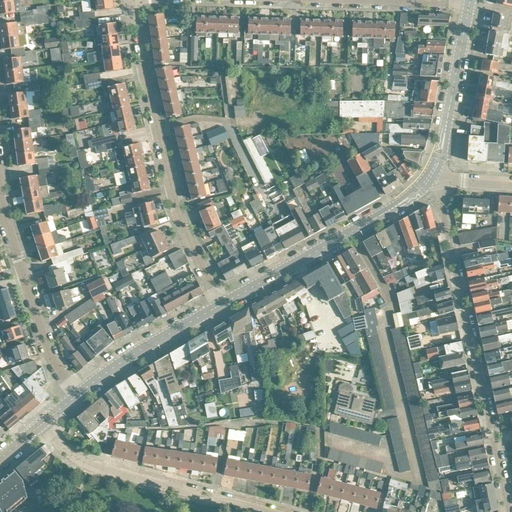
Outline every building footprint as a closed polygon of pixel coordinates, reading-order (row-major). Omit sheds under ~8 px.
[(96,0),(90,1),(91,12),(80,13),(81,20),(95,19),(94,12),(114,9),(113,4),(114,3),(113,0),(96,0)] [(22,7),(21,1),(0,3),(0,15),(20,13),(21,17),(33,16),(33,11),(26,12),(25,7),(22,7)] [(407,25),(408,14),(401,13),(400,24),(407,25)] [(506,24),(507,16),(494,13),(491,27),(510,31),(511,25),(506,24)] [(27,35),(26,26),(48,23),(47,14),(33,16),(21,17),(22,22),(0,25),(0,28),(0,31),(0,35),(0,36),(1,37),(1,38),(27,35)] [(450,15),(427,14),(427,16),(419,16),(418,26),(448,27),(450,15)] [(165,27),(163,15),(149,17),(151,29),(165,27)] [(206,37),(206,33),(207,17),(197,17),(196,32),(197,32),(197,36),(199,36),(199,37),(206,37)] [(217,33),(218,18),(207,17),(206,33),(217,33)] [(229,33),(229,18),(218,18),(217,33),(229,33)] [(239,18),(229,18),(229,33),(234,34),(234,37),(235,38),(240,38),(240,34),(238,33),(239,18)] [(116,29),(116,23),(96,26),(95,19),(81,20),(75,21),(76,28),(94,26),(95,38),(117,35),(117,34),(118,33),(118,29),(116,29)] [(258,35),(259,19),(249,19),(248,31),(245,31),(244,40),(251,40),(252,40),(252,34),(258,35)] [(269,35),(270,19),(259,19),(258,35),(269,35)] [(280,35),(280,20),(270,19),(269,35),(280,35)] [(291,20),(280,20),(280,35),(280,41),(280,45),(280,52),(289,52),(290,36),(291,20)] [(310,36),(311,21),(301,20),(300,36),(310,36)] [(321,36),(322,21),(311,21),(310,36),(321,36)] [(332,37),(333,21),(322,21),(321,36),(332,37)] [(343,22),(333,21),(332,37),(342,37),(343,22)] [(362,38),(363,22),(353,22),(352,41),(357,41),(357,38),(362,38)] [(373,38),(374,23),(363,22),(362,38),(373,38)] [(384,39),(385,23),(374,23),(373,38),(373,49),(384,49),(384,45),(384,39)] [(395,23),(385,23),(384,39),(390,39),(390,42),(394,42),(395,23)] [(166,39),(165,27),(151,29),(153,41),(166,39)] [(510,35),(503,33),(490,31),(487,47),(486,55),(502,58),(504,50),(507,50),(510,35)] [(29,45),(27,35),(1,38),(2,39),(1,40),(1,44),(2,44),(3,50),(27,47),(29,45)] [(117,36),(117,35),(95,38),(96,47),(102,46),(102,48),(119,46),(118,41),(119,40),(119,36),(117,36)] [(59,39),(45,41),(46,49),(59,47),(59,39)] [(168,51),(166,39),(153,41),(154,53),(168,51)] [(68,42),(61,43),(62,54),(69,53),(68,42)] [(418,47),(418,54),(426,55),(426,53),(444,53),(446,42),(427,42),(426,47),(418,47)] [(121,54),(120,53),(119,46),(102,48),(103,51),(94,52),(96,62),(104,61),(120,59),(120,58),(121,57),(121,54)] [(35,51),(24,52),(25,57),(4,60),(5,66),(4,67),(5,70),(6,71),(6,72),(23,70),(22,63),(26,63),(26,62),(34,60),(34,61),(36,61),(35,60),(36,60),(35,51)] [(170,63),(168,51),(154,53),(156,65),(170,63)] [(422,62),(422,66),(442,67),(443,56),(428,55),(427,62),(422,62)] [(121,60),(120,59),(104,61),(106,73),(122,70),(121,65),(122,64),(122,61),(121,60)] [(511,65),(511,66),(483,60),(481,71),(497,74),(498,70),(511,72),(511,65)] [(400,65),(394,64),(393,76),(409,76),(409,70),(400,70),(400,65)] [(440,77),(442,67),(422,66),(420,76),(440,77)] [(173,79),(170,67),(157,70),(160,82),(173,79)] [(30,81),(29,69),(23,70),(6,72),(6,74),(5,74),(6,78),(7,79),(8,85),(29,82),(29,87),(39,85),(39,80),(30,81)] [(83,75),(85,84),(100,81),(99,73),(93,74),(83,75)] [(478,86),(511,92),(511,91),(511,85),(496,83),(497,78),(480,75),(480,77),(479,77),(478,80),(479,81),(478,86)] [(179,78),(173,79),(160,82),(162,94),(176,91),(174,85),(180,84),(179,78)] [(101,87),(100,81),(85,84),(86,90),(101,87)] [(439,82),(415,81),(413,92),(437,93),(439,82)] [(126,89),(124,83),(108,87),(111,99),(127,95),(127,94),(128,93),(127,90),(126,89)] [(40,91),(39,86),(39,85),(29,87),(30,92),(9,95),(10,100),(9,101),(10,105),(11,107),(33,104),(32,96),(36,96),(35,91),(40,91)] [(329,85),(330,99),(342,98),(341,91),(332,92),(331,85),(329,85)] [(510,98),(511,92),(478,86),(478,90),(476,90),(476,93),(477,94),(477,96),(493,99),(493,95),(510,98)] [(178,102),(176,91),(162,94),(165,105),(178,102)] [(435,103),(437,93),(413,92),(411,103),(435,103)] [(127,96),(127,95),(111,99),(114,109),(130,106),(129,101),(129,100),(129,96),(127,96)] [(492,101),(476,98),(476,99),(475,100),(474,103),(475,104),(474,108),(502,113),(509,115),(510,109),(491,105),(492,101)] [(435,103),(411,103),(408,102),(397,102),(388,102),(378,101),(328,102),(328,110),(333,110),(333,118),(382,118),(403,119),(414,119),(415,116),(432,117),(435,103)] [(181,115),(178,102),(165,105),(167,118),(181,115)] [(12,113),(12,120),(28,117),(29,122),(42,120),(41,111),(34,112),(33,104),(11,107),(11,108),(10,109),(11,113),(12,113)] [(78,106),(72,107),(73,117),(80,116),(78,106)] [(131,113),(130,108),(130,106),(114,109),(114,111),(117,122),(133,119),(132,117),(133,116),(133,113),(131,113)] [(244,107),(234,107),(235,118),(245,118),(244,107)] [(500,124),(501,118),(502,113),(474,108),(474,112),(472,113),(472,116),(473,117),(472,118),(500,124)] [(133,120),(133,119),(117,122),(111,124),(113,135),(100,138),(102,146),(117,142),(116,134),(135,130),(134,125),(135,124),(134,120),(133,120)] [(432,120),(414,119),(403,119),(403,124),(390,124),(390,134),(428,136),(429,130),(430,130),(432,120)] [(15,141),(15,142),(32,139),(31,133),(38,132),(37,128),(43,127),(42,120),(29,122),(30,128),(14,131),(14,135),(13,136),(14,140),(15,141)] [(503,163),(505,144),(509,144),(510,128),(484,123),(484,128),(471,126),(470,136),(469,136),(467,161),(503,163)] [(176,129),(178,141),(192,137),(189,126),(176,129)] [(230,138),(223,127),(215,130),(220,142),(230,138)] [(220,142),(215,130),(206,134),(211,145),(211,146),(220,142)] [(379,138),(390,139),(390,134),(382,134),(377,133),(349,134),(361,154),(379,144),(379,138)] [(429,136),(428,136),(390,134),(390,139),(390,145),(406,145),(406,148),(417,148),(417,146),(426,147),(429,136)] [(195,149),(193,142),(192,137),(178,141),(181,152),(195,149)] [(246,147),(255,143),(252,137),(243,142),(246,147)] [(33,147),(32,139),(15,142),(15,143),(14,144),(15,147),(16,148),(17,153),(17,155),(34,153),(38,152),(37,148),(37,146),(33,147)] [(140,149),(139,144),(119,149),(117,142),(102,146),(95,147),(97,154),(114,150),(117,161),(141,155),(141,154),(142,153),(141,150),(140,149)] [(249,153),(257,148),(255,143),(246,147),(249,153)] [(397,169),(382,148),(379,144),(361,154),(371,170),(385,195),(401,185),(406,182),(397,169)] [(208,150),(208,146),(195,149),(181,152),(184,165),(198,161),(196,155),(203,154),(202,151),(208,150)] [(251,158),(260,154),(257,148),(249,153),(251,158)] [(390,149),(382,148),(397,169),(406,182),(407,181),(413,175),(405,163),(402,165),(390,149)] [(424,151),(407,150),(402,150),(401,155),(404,161),(420,167),(424,151)] [(310,164),(304,152),(295,156),(301,169),(310,164)] [(34,153),(17,155),(17,156),(16,157),(17,161),(18,161),(19,166),(38,164),(39,170),(50,168),(48,158),(47,158),(47,157),(46,157),(46,159),(35,160),(34,153)] [(254,163),(263,159),(260,154),(251,158),(254,163)] [(371,170),(361,154),(347,161),(356,177),(356,178),(362,189),(347,197),(355,212),(380,198),(372,183),(371,184),(365,173),(371,170)] [(141,155),(117,161),(119,169),(127,167),(128,170),(144,166),(143,160),(144,160),(143,157),(142,156),(141,155)] [(257,169),(266,164),(263,159),(254,163),(257,169)] [(200,173),(198,161),(184,165),(187,176),(200,173)] [(260,174),(268,170),(266,164),(257,169),(260,174)] [(146,173),(145,169),(144,166),(128,170),(128,172),(127,171),(122,172),(123,177),(125,185),(147,179),(147,178),(148,177),(147,173),(146,173)] [(56,172),(55,167),(50,168),(39,170),(40,175),(21,179),(21,184),(21,185),(21,189),(23,189),(23,190),(47,186),(45,174),(56,172)] [(262,179),(271,175),(268,170),(260,174),(262,179)] [(203,185),(200,173),(187,176),(189,188),(203,185)] [(319,186),(329,180),(325,173),(315,179),(319,186)] [(265,185),(274,181),(271,175),(262,179),(265,185)] [(304,185),(299,175),(289,180),(294,190),(297,189),(304,185)] [(147,180),(147,179),(125,185),(127,192),(119,193),(120,198),(111,200),(113,207),(132,202),(130,194),(134,193),(134,194),(150,190),(149,185),(150,184),(149,181),(147,180)] [(227,191),(222,179),(216,181),(219,193),(227,191)] [(308,192),(319,186),(315,179),(304,185),(308,192)] [(265,185),(264,186),(267,191),(277,185),(274,181),(265,185)] [(206,196),(203,185),(189,188),(192,200),(206,196)] [(277,185),(267,191),(269,196),(279,190),(277,185)] [(49,195),(47,186),(23,190),(23,191),(22,192),(23,196),(24,197),(25,203),(42,200),(41,198),(48,197),(47,195),(49,195)] [(355,212),(347,197),(344,198),(337,186),(333,188),(348,216),(355,212)] [(297,189),(294,190),(292,191),(299,202),(303,200),(297,189)] [(279,190),(269,196),(272,201),(282,195),(279,190)] [(282,195),(272,201),(274,206),(284,200),(282,195)] [(346,217),(338,203),(333,205),(329,197),(324,200),(336,222),(346,217)] [(510,213),(511,198),(499,197),(498,212),(510,213)] [(221,226),(216,213),(210,199),(197,204),(200,212),(207,231),(221,226)] [(254,210),(263,206),(259,199),(250,203),(254,210)] [(475,216),(476,200),(463,199),(462,215),(475,216)] [(43,207),(42,200),(25,203),(25,204),(24,205),(25,209),(26,209),(27,215),(44,211),(45,217),(67,211),(65,204),(50,207),(50,205),(43,207)] [(336,222),(324,200),(320,202),(323,209),(319,212),(327,227),(336,222)] [(488,216),(489,201),(476,200),(475,216),(488,216)] [(155,213),(153,202),(138,206),(139,208),(132,209),(133,212),(125,214),(126,220),(155,213)] [(306,202),(300,205),(315,233),(325,228),(318,214),(313,216),(306,202)] [(266,211),(265,209),(263,206),(254,210),(257,216),(266,211)] [(427,206),(419,210),(428,241),(437,238),(430,207),(427,206)] [(299,207),(290,211),(290,212),(292,215),(304,240),(314,235),(299,207)] [(85,215),(83,208),(67,211),(68,218),(85,215)] [(109,217),(107,208),(94,211),(96,220),(109,217)] [(428,241),(419,210),(409,216),(410,216),(419,244),(428,241)] [(234,219),(241,216),(238,211),(231,214),(234,219)] [(158,224),(155,213),(126,220),(128,226),(136,224),(137,227),(143,225),(144,227),(158,224)] [(284,219),(272,225),(276,231),(285,250),(304,240),(292,215),(284,219)] [(98,228),(95,217),(87,220),(91,230),(98,228)] [(414,257),(421,254),(408,218),(407,217),(398,222),(399,223),(408,250),(411,249),(414,257)] [(285,250),(276,231),(272,225),(269,220),(266,222),(269,227),(264,230),(267,236),(277,255),(278,254),(285,250)] [(223,225),(225,229),(232,241),(238,237),(229,221),(223,225)] [(35,237),(35,238),(51,233),(47,222),(31,227),(33,232),(32,233),(33,237),(35,237)] [(106,231),(105,225),(100,226),(101,232),(104,240),(109,239),(107,231),(106,231)] [(232,241),(225,229),(223,225),(208,233),(211,238),(216,235),(222,247),(225,245),(232,241)] [(393,225),(384,231),(395,253),(400,250),(396,241),(399,240),(394,226),(393,225)] [(496,239),(497,229),(497,227),(477,231),(479,242),(495,239),(496,239)] [(277,255),(267,236),(264,230),(254,235),(268,259),(277,255)] [(56,231),(51,233),(35,238),(35,239),(34,240),(35,244),(37,244),(39,251),(61,244),(71,240),(70,235),(59,239),(56,231)] [(162,235),(161,234),(160,231),(143,239),(147,249),(164,241),(164,240),(164,238),(163,236),(162,235)] [(397,257),(395,253),(384,231),(375,236),(382,250),(386,248),(391,259),(397,257)] [(479,242),(477,231),(458,234),(460,246),(478,242),(479,242)] [(139,242),(137,236),(125,240),(128,246),(139,242)] [(374,236),(365,241),(363,242),(371,258),(376,255),(382,267),(387,264),(374,236)] [(495,239),(479,242),(478,242),(479,249),(496,246),(495,239)] [(165,241),(164,241),(147,249),(150,255),(142,258),(146,266),(154,262),(152,258),(168,250),(167,246),(167,244),(166,242),(165,241)] [(236,248),(232,241),(225,245),(231,257),(217,264),(227,282),(248,270),(236,248)] [(118,242),(110,245),(114,256),(122,253),(121,248),(118,242)] [(264,261),(254,242),(241,248),(243,252),(245,255),(252,268),(264,261)] [(64,255),(61,244),(39,251),(39,252),(38,253),(39,256),(41,256),(43,262),(52,259),(54,265),(68,260),(84,254),(82,248),(64,255)] [(354,248),(342,254),(355,276),(366,270),(359,257),(354,248)] [(189,264),(184,255),(181,250),(169,255),(176,270),(189,264)] [(89,257),(96,274),(105,271),(98,253),(89,257)] [(497,261),(508,259),(507,253),(498,255),(498,254),(482,258),(481,253),(462,257),(465,269),(497,261)] [(365,295),(361,287),(342,254),(332,260),(346,284),(351,281),(361,298),(365,295)] [(440,254),(433,256),(436,266),(442,264),(441,259),(440,254)] [(64,275),(72,273),(68,260),(54,265),(56,271),(47,274),(51,288),(67,283),(64,275)] [(498,267),(497,261),(465,269),(467,277),(483,274),(483,270),(498,267)] [(328,263),(311,272),(317,282),(318,284),(328,302),(333,300),(344,320),(352,316),(349,301),(328,263)] [(392,283),(396,281),(393,274),(387,264),(382,267),(384,271),(380,274),(382,278),(386,285),(392,283)] [(444,281),(443,275),(446,275),(443,264),(442,264),(436,266),(427,269),(419,272),(417,273),(412,275),(411,275),(405,278),(407,284),(421,279),(422,282),(431,279),(432,285),(444,281)] [(416,265),(409,268),(412,275),(417,273),(419,272),(416,265)] [(409,268),(402,271),(405,278),(411,275),(412,275),(409,268)] [(125,269),(120,272),(122,278),(128,275),(125,269)] [(366,270),(355,276),(361,287),(365,295),(366,296),(377,290),(366,270)] [(404,278),(405,278),(402,271),(393,274),(396,281),(404,278)] [(154,281),(162,276),(160,272),(151,277),(154,281)] [(318,284),(317,282),(311,272),(300,279),(307,290),(318,284)] [(204,294),(194,275),(157,294),(167,313),(204,294)] [(470,292),(505,284),(504,280),(504,278),(498,279),(485,282),(484,277),(468,281),(470,292)] [(103,278),(87,286),(93,298),(102,293),(109,290),(103,278)] [(313,301),(308,292),(307,290),(300,279),(291,284),(289,285),(293,291),(294,290),(298,297),(303,306),(313,301)] [(293,291),(289,285),(280,290),(293,312),(298,310),(292,300),(298,297),(294,290),(293,291)] [(17,318),(7,288),(1,290),(0,288),(2,287),(2,286),(0,286),(0,309),(2,309),(6,321),(17,318)] [(54,297),(52,297),(54,304),(56,304),(58,309),(59,309),(60,311),(66,309),(66,306),(73,304),(72,299),(81,296),(78,288),(69,291),(69,290),(53,295),(54,297)] [(473,304),(509,296),(511,295),(511,288),(502,291),(502,293),(501,294),(501,291),(488,294),(487,290),(471,294),(473,304)] [(411,289),(396,293),(399,303),(414,299),(411,289)] [(451,298),(449,289),(415,299),(417,305),(435,300),(436,302),(451,298)] [(293,312),(280,290),(271,295),(269,296),(273,302),(274,301),(278,308),(282,306),(285,310),(282,312),(285,317),(293,312)] [(105,299),(102,293),(93,298),(95,303),(105,299)] [(167,313),(157,294),(147,299),(157,318),(167,313)] [(273,302),(269,296),(260,301),(272,322),(267,325),(271,334),(276,333),(273,324),(278,321),(272,312),(278,308),(274,301),(273,302)] [(510,301),(509,296),(473,304),(475,314),(491,310),(490,306),(503,303),(510,301)] [(105,300),(116,321),(124,336),(134,331),(124,313),(121,315),(111,297),(105,300)] [(81,318),(97,307),(95,303),(93,298),(75,310),(81,318)] [(155,320),(147,305),(144,301),(135,306),(134,304),(128,308),(128,309),(139,328),(155,320)] [(272,322),(260,301),(251,307),(258,320),(263,317),(267,325),(272,322)] [(413,312),(410,301),(399,304),(402,315),(413,312)] [(452,301),(416,311),(417,318),(437,312),(438,316),(454,312),(452,301)] [(511,316),(511,307),(476,316),(478,326),(493,323),(492,318),(504,315),(505,318),(511,316)] [(256,341),(249,308),(240,313),(244,333),(249,332),(251,342),(256,341)] [(81,318),(75,310),(64,317),(68,322),(71,325),(81,318)] [(417,318),(416,311),(413,312),(402,315),(404,327),(410,325),(408,321),(417,318)] [(244,333),(240,313),(236,315),(229,319),(233,342),(236,356),(244,354),(240,334),(244,333)] [(124,336),(116,321),(110,324),(105,315),(102,317),(115,341),(124,336)] [(59,329),(68,322),(64,317),(56,324),(59,329)] [(367,328),(366,322),(365,317),(353,319),(353,323),(355,330),(355,331),(365,329),(367,328)] [(439,335),(458,331),(455,317),(435,321),(439,335)] [(233,342),(229,319),(212,330),(217,345),(228,339),(230,343),(233,342)] [(511,328),(511,320),(478,328),(481,339),(497,335),(496,332),(511,328)] [(353,323),(337,332),(341,338),(355,330),(353,323)] [(99,325),(92,332),(106,349),(114,342),(99,325)] [(23,338),(19,326),(1,332),(3,336),(0,337),(0,339),(2,345),(23,338)] [(375,326),(367,328),(365,329),(366,336),(377,333),(375,326)] [(96,357),(74,329),(71,332),(78,340),(74,344),(89,363),(96,357)] [(316,338),(314,331),(304,334),(306,340),(306,341),(316,338)] [(69,358),(79,371),(87,364),(62,332),(58,336),(73,355),(69,358)] [(98,356),(106,349),(92,332),(83,338),(98,356)] [(356,332),(342,340),(345,346),(353,341),(357,339),(356,332)] [(210,353),(206,333),(197,338),(201,359),(206,366),(210,364),(205,355),(210,353)] [(407,336),(410,350),(424,347),(421,333),(407,336)] [(306,340),(304,334),(295,337),(297,343),(306,340)] [(511,339),(511,334),(481,341),(483,351),(500,348),(499,343),(511,339)] [(201,359),(197,338),(189,344),(192,361),(192,363),(197,361),(201,369),(206,366),(201,359)] [(295,339),(290,340),(285,342),(287,347),(296,344),(295,339)] [(354,343),(346,348),(351,355),(353,355),(361,355),(357,339),(353,341),(354,343)] [(463,353),(461,342),(444,346),(445,350),(437,352),(437,348),(426,351),(428,361),(463,353)] [(192,361),(189,344),(170,354),(175,370),(192,361)] [(271,352),(268,345),(268,344),(257,348),(259,356),(271,352)] [(29,358),(25,345),(10,349),(15,363),(29,358)] [(511,353),(511,346),(484,353),(486,364),(510,358),(509,354),(511,353)] [(271,352),(259,356),(260,361),(273,359),(271,352)] [(466,363),(464,358),(463,353),(438,358),(441,370),(466,365),(466,363)] [(157,386),(160,396),(161,402),(167,400),(171,398),(179,426),(189,425),(176,382),(168,355),(156,363),(149,367),(155,381),(157,386)] [(273,359),(260,361),(261,367),(274,365),(273,359)] [(511,370),(511,360),(487,366),(489,376),(511,370)] [(38,371),(34,361),(19,366),(28,379),(38,371)] [(419,363),(413,364),(415,375),(421,373),(419,363)] [(274,365),(261,367),(262,371),(262,373),(275,370),(274,365)] [(38,371),(28,379),(19,366),(11,369),(23,383),(41,403),(49,396),(42,387),(48,383),(43,367),(38,371)] [(149,367),(139,373),(147,386),(148,385),(155,398),(156,398),(160,396),(157,386),(155,381),(149,367)] [(275,370),(262,373),(263,378),(264,384),(277,383),(276,376),(275,370)] [(241,386),(238,371),(230,372),(231,378),(225,380),(227,392),(241,386)] [(429,383),(430,389),(470,381),(467,371),(451,374),(452,378),(429,383)] [(511,372),(489,378),(492,389),(510,385),(511,384),(511,372)] [(137,374),(128,379),(138,395),(146,390),(137,374)] [(21,420),(29,413),(20,402),(22,400),(14,391),(12,393),(10,389),(6,384),(0,375),(0,394),(5,401),(21,420)] [(227,392),(225,380),(218,381),(221,394),(227,392)] [(135,398),(125,381),(116,386),(129,409),(140,403),(136,397),(135,398)] [(335,397),(331,410),(337,412),(336,413),(367,422),(368,419),(366,418),(371,398),(362,396),(362,397),(347,393),(349,387),(347,383),(341,381),(337,383),(335,389),(334,389),(334,390),(337,391),(336,397),(335,397)] [(470,381),(433,389),(433,392),(434,395),(455,390),(456,394),(471,391),(472,391),(470,381)] [(29,413),(41,403),(23,383),(14,391),(22,400),(20,402),(29,413)] [(511,394),(511,386),(493,391),(495,402),(511,398),(510,395),(511,394)] [(113,407),(111,409),(108,428),(112,429),(112,423),(123,415),(118,409),(124,404),(111,389),(104,396),(113,407)] [(200,401),(212,397),(211,392),(198,396),(200,401)] [(457,403),(438,407),(440,413),(475,406),(473,396),(457,399),(457,403)] [(78,419),(93,437),(99,445),(98,452),(105,454),(107,433),(108,428),(111,409),(101,397),(101,398),(86,411),(77,418),(78,419)] [(167,400),(161,402),(162,404),(169,427),(179,426),(171,398),(167,400)] [(278,400),(265,401),(267,416),(277,418),(279,407),(278,400)] [(511,400),(495,404),(498,415),(511,411),(511,400)] [(0,418),(9,430),(21,420),(5,401),(0,405),(0,418)] [(323,403),(310,403),(311,411),(312,422),(324,424),(323,403)] [(477,416),(475,406),(440,413),(425,416),(427,429),(431,429),(430,421),(460,415),(461,419),(477,416)] [(279,407),(277,418),(285,419),(286,408),(279,407)] [(303,410),(302,421),(312,422),(311,411),(303,410)] [(387,420),(388,426),(399,423),(397,417),(396,418),(387,420)] [(76,421),(91,440),(86,443),(98,452),(99,445),(93,437),(78,419),(76,421)] [(478,419),(439,427),(441,433),(446,432),(447,435),(464,432),(465,432),(480,429),(478,419)] [(335,435),(338,424),(329,422),(330,433),(335,435)] [(289,460),(295,424),(287,423),(285,433),(289,433),(285,459),(289,460)] [(340,436),(343,426),(338,424),(335,435),(340,436)] [(346,438),(349,427),(343,426),(340,436),(346,438)] [(223,440),(225,430),(223,428),(220,427),(210,428),(208,438),(223,440)] [(351,439),(354,429),(349,427),(346,438),(351,439)] [(357,441),(360,430),(354,429),(351,439),(357,441)] [(362,442),(365,432),(360,430),(357,441),(362,442)] [(368,444),(371,433),(365,432),(362,442),(368,444)] [(373,445),(376,435),(371,433),(368,444),(373,445)] [(382,436),(376,435),(373,445),(379,447),(382,436)] [(484,445),(482,435),(466,438),(466,442),(445,446),(447,454),(453,453),(452,451),(484,445)] [(124,459),(128,445),(116,442),(112,456),(124,459)] [(136,462),(140,448),(128,445),(124,459),(136,462)] [(48,455),(41,448),(24,462),(31,469),(30,470),(34,475),(45,465),(42,461),(48,455)] [(156,465),(158,450),(145,448),(143,464),(156,465)] [(333,460),(336,450),(330,448),(330,449),(327,459),(333,460)] [(454,459),(455,464),(455,465),(487,459),(485,448),(468,452),(469,455),(454,459)] [(167,467),(169,452),(158,450),(156,465),(167,467)] [(338,462),(341,451),(336,450),(333,460),(338,462)] [(193,455),(191,470),(201,472),(203,472),(204,464),(205,457),(206,452),(202,451),(202,456),(193,455)] [(343,463),(346,453),(341,451),(338,462),(343,463)] [(180,464),(181,453),(169,452),(167,467),(179,469),(180,464)] [(191,470),(193,455),(181,453),(180,464),(179,469),(191,470)] [(348,465),(351,454),(346,453),(343,463),(348,465)] [(353,466),(356,456),(351,454),(348,465),(351,465),(353,466)] [(227,464),(225,476),(237,478),(240,464),(240,463),(241,458),(237,457),(228,456),(228,460),(227,464)] [(359,468),(362,457),(356,456),(353,466),(356,467),(359,468)] [(204,464),(203,472),(213,474),(215,474),(216,471),(217,464),(217,459),(213,458),(205,457),(204,464)] [(364,469),(367,459),(362,457),(359,468),(364,469)] [(440,466),(452,464),(451,458),(438,460),(440,466)] [(369,470),(371,464),(372,460),(367,459),(364,469),(369,470)] [(489,468),(487,459),(455,465),(439,469),(440,473),(450,471),(451,473),(471,469),(472,472),(489,468)] [(374,472),(376,464),(377,462),(372,460),(371,464),(369,470),(374,472)] [(31,469),(24,462),(16,469),(26,481),(35,491),(42,485),(34,475),(30,470),(31,469)] [(379,473),(382,464),(383,463),(377,462),(376,464),(374,472),(379,473)] [(249,480),(252,465),(240,463),(240,464),(237,478),(249,480)] [(284,486),(287,471),(288,466),(276,464),(275,469),(273,484),(284,486)] [(261,482),(264,467),(252,465),(249,480),(261,482)] [(296,489),(299,473),(300,468),(288,466),(287,471),(284,486),(296,489)] [(273,484),(275,469),(264,467),(261,482),(273,484)] [(308,491),(311,475),(312,471),(300,468),(299,473),(296,489),(308,491)] [(23,481),(14,470),(12,472),(13,473),(10,477),(8,475),(8,476),(9,477),(5,480),(4,479),(1,481),(3,483),(0,484),(0,509),(1,511),(11,511),(24,502),(18,494),(23,490),(21,488),(24,485),(23,481)] [(490,470),(457,477),(458,484),(475,480),(476,485),(492,482),(490,470)] [(329,496),(334,481),(322,478),(318,493),(329,496)] [(391,479),(390,485),(406,490),(407,484),(391,479)] [(450,492),(448,486),(447,479),(440,481),(443,493),(450,492)] [(441,491),(438,480),(428,483),(429,488),(441,491)] [(341,499),(345,484),(334,481),(329,496),(341,499)] [(419,491),(421,486),(411,483),(409,489),(419,491)] [(353,502),(357,487),(345,484),(341,499),(353,502)] [(473,488),(475,498),(475,501),(495,497),(492,484),(473,488)] [(423,498),(426,487),(421,486),(419,491),(418,496),(423,498)] [(364,506),(368,491),(357,487),(353,502),(364,506)] [(78,489),(74,500),(78,502),(83,490),(78,489)] [(42,491),(42,503),(44,503),(50,503),(50,492),(42,491)] [(380,494),(368,491),(364,506),(376,509),(380,494)] [(431,491),(429,498),(441,501),(439,493),(431,491)] [(469,494),(461,495),(462,502),(470,501),(469,494)] [(489,511),(498,510),(496,500),(495,497),(475,501),(477,511),(489,511)] [(457,505),(455,499),(443,501),(444,508),(457,505)] [(399,511),(400,509),(402,503),(398,502),(397,508),(384,504),(381,511),(399,511)]
